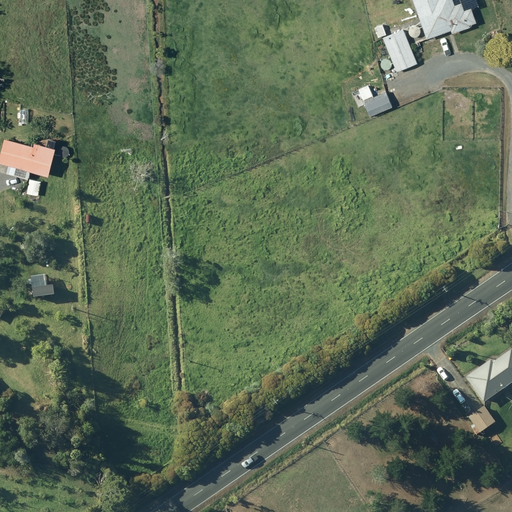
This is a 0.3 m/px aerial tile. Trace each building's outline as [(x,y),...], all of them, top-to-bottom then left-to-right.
[(414,0),(428,37),(452,28),(454,31),(471,25),(471,23),(478,20),(473,6),(466,9),(463,1),(456,4),(454,0),(414,0)] [(404,28),(384,36),(398,69),(418,61),(404,28)] [(421,86),(417,78),(393,90),(398,99),(421,86)] [(0,160),(9,163),(7,171),(28,177),(30,169),(49,173),(55,146),(35,141),(34,144),(6,137),(0,160)] [(40,178),(29,177),(28,192),(39,192),(40,178)] [(48,328),(40,319),(34,324),(43,333),(48,328)] [(491,358),(466,376),(484,402),(511,382),(511,348),(494,361),(491,358)] [(485,406),(469,417),(480,432),(496,421),(485,406)] [(504,440),(496,429),(487,436),(495,446),(504,440)]
